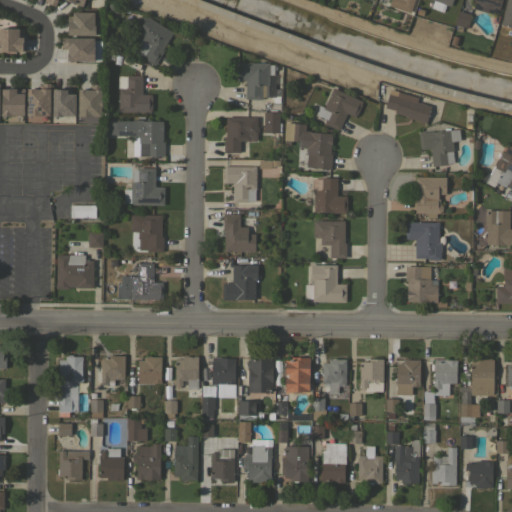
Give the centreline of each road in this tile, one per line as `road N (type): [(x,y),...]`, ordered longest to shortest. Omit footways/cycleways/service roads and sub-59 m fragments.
road 1 (residential): [(0,322),(511,329)]
road 2 (residential): [(195,88),(194,324)]
road 3 (residential): [(36,322),(36,511)]
road 4 (residential): [(377,158),(376,324)]
